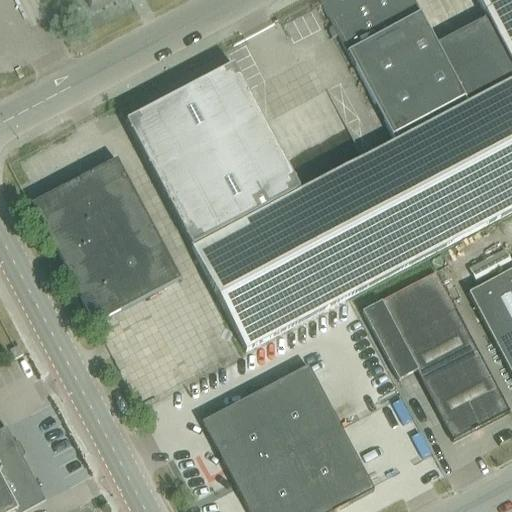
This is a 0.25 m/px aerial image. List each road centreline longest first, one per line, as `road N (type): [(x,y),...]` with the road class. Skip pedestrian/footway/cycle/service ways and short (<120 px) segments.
road 1 (tertiary): [(148,511),(0,236)]
road 2 (unclassified): [(242,0),(0,129)]
